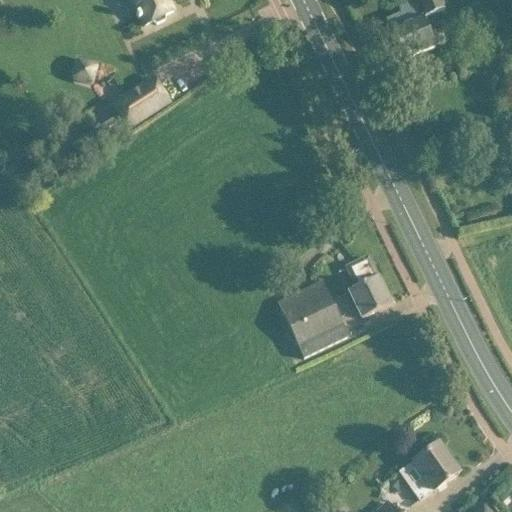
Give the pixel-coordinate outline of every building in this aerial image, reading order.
[(129,0),(142,28),(152,23),(156,27),(165,23),(165,17),(173,13),(167,0),(129,0)] [(402,64),(434,51),(421,20),(413,23),(412,21),(443,9),(439,0),(415,0),(397,7),(405,26),(404,26),(400,16),(385,23),(402,64)] [(111,107),(127,132),(169,106),(154,81),(111,107)] [(100,130),(72,147),(81,162),(109,144),(100,130)] [(347,293),(360,321),(392,306),(369,257),(344,269),(354,290),(347,293)] [(277,305),(287,327),(303,362),(348,340),(321,284),(277,305)] [(277,417),(285,433),(275,438),(285,457),(282,458),(284,461),(286,460),(286,459),(313,445),(305,431),(335,415),(324,393),(324,394),(320,386),(311,391),(310,390),(273,410),(277,417)] [(420,503),(448,483),(444,478),(455,470),(438,446),(399,474),(420,503)]
